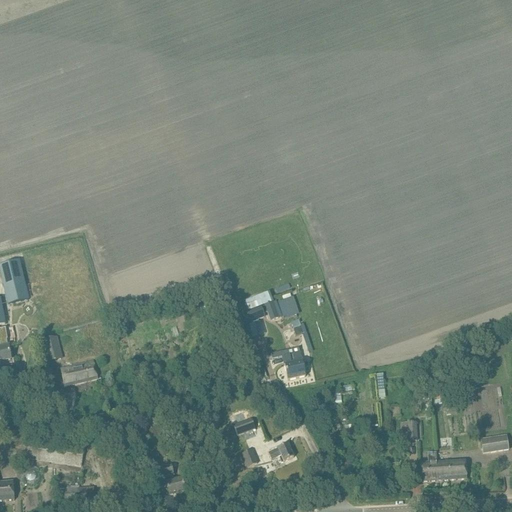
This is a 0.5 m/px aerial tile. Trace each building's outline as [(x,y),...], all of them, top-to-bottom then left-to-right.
[(19,262),(0,266),(0,270),(8,306),(28,301),(19,262)] [(248,313),(265,306),(270,322),(281,318),(275,302),(271,303),(267,293),(244,302),(248,313)] [(283,320),(298,315),(293,297),(277,302),(283,320)] [(251,323),(261,319),(266,317),(262,307),(248,313),(251,323)] [(298,320),(291,323),(293,329),(300,327),(309,353),(312,352),(303,325),(300,326),(298,320)] [(57,361),(55,353),(60,352),(56,338),(42,342),(48,363),(57,361)] [(0,362),(10,361),(9,351),(8,347),(0,348),(0,346),(0,362)] [(305,378),(304,373),(302,362),(301,362),(300,353),(282,357),(287,382),(305,378)] [(425,360),(412,363),(415,379),(430,376),(429,371),(427,371),(425,360)] [(98,380),(95,371),(93,362),(60,370),(64,388),(98,380)] [(163,391),(150,393),(152,404),(165,401),(163,391)] [(442,393),(436,394),(436,401),(435,401),(435,407),(442,406),(441,400),(443,400),(442,393)] [(445,404),(446,415),(451,415),(456,414),(456,413),(453,396),(447,397),(448,404),(445,404)] [(21,438),(13,411),(0,414),(0,432),(1,432),(4,443),(21,438)] [(237,437),(254,431),(250,420),(233,426),(237,437)] [(236,438),(233,427),(231,423),(223,426),(227,440),(236,438)] [(416,424),(400,424),(401,443),(417,442),(416,424)] [(157,461),(166,457),(172,455),(160,427),(146,433),(157,461)] [(480,441),(481,444),(482,454),(508,450),(506,437),(480,441)] [(17,450),(16,458),(81,467),(84,446),(29,438),(27,451),(17,450)] [(268,454),(271,461),(281,456),(284,463),(293,459),(287,445),(268,454)] [(241,471),(246,469),(257,465),(252,451),(241,456),(242,456),(236,459),(241,471)] [(448,472),(449,482),(466,480),(465,462),(436,464),(437,473),(448,472)] [(419,465),(420,473),(420,483),(449,482),(448,472),(437,473),(436,464),(419,465)] [(185,492),(183,483),(182,481),(174,483),(169,466),(154,469),(157,480),(165,478),(169,497),(185,492)] [(0,502),(14,501),(13,491),(13,483),(0,483),(0,502)] [(65,504),(94,503),(94,489),(65,490),(65,504)]
